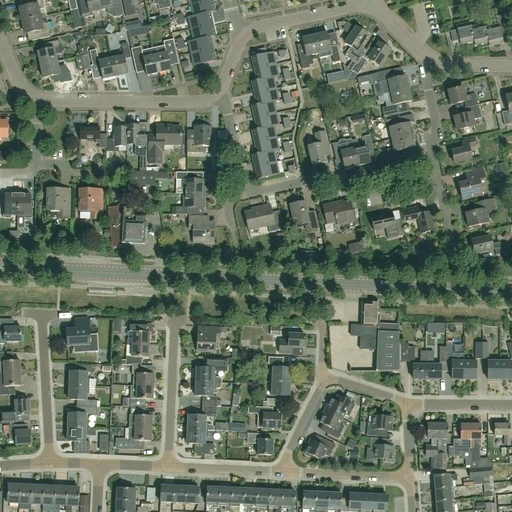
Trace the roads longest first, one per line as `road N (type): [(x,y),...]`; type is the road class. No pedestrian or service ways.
road 1 (primary): [(511,292),(0,266)]
road 2 (residential): [(438,177),(373,190),(325,176),(245,193)]
road 3 (residential): [(221,87),(194,102),(38,100)]
road 4 (residential): [(48,462),(42,312)]
road 5 (residential): [(168,467),(173,318)]
road 6 (residential): [(372,3),(263,26),(239,40)]
road 7 (residential): [(279,472),(409,478)]
road 8 (residential): [(438,177),(422,56)]
